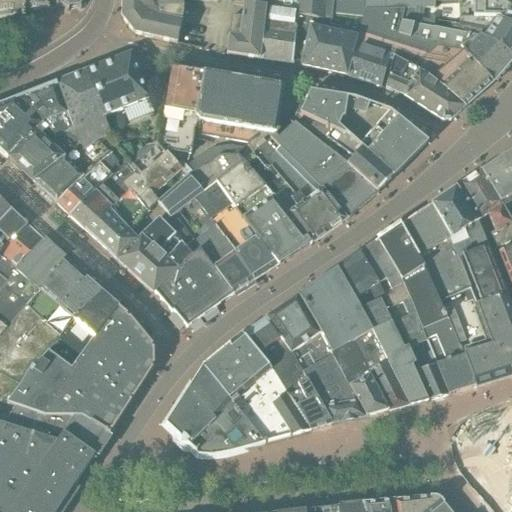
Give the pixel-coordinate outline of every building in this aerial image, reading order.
[(0,0),(0,15),(11,14),(11,13),(21,11),(21,17),(25,17),(24,11),(45,7),(49,10),(50,8),(47,5),(46,3),(56,1),(56,2),(55,3),(56,4),(60,2),(67,7),(66,11),(67,11),(68,12),(69,8),(78,7),(80,10),(81,10),(82,9),(80,5),(83,0),(0,0)] [(182,0),(121,0),(121,18),(134,35),(177,44),(177,43),(182,22),(157,17),(158,8),(183,7),(183,2),(182,0)] [(267,0),(266,9),(264,29),(260,60),(291,65),(291,61),(297,0),(267,0)] [(302,63),(310,27),(329,31),(336,0),(351,0),(352,1),(364,2),(365,2),(365,0),(299,0),(298,14),(295,37),(291,61),(302,63)] [(511,0),(365,0),(365,2),(364,2),(364,11),(405,9),(435,9),(435,2),(440,1),(458,0),(461,0),(505,0),(511,1),(511,0)] [(461,0),(458,0),(460,24),(485,30),(496,17),(496,16),(499,17),(504,9),(500,9),(480,9),(480,0),(461,0)] [(480,0),(480,9),(500,9),(504,9),(499,17),(496,16),(496,17),(511,25),(511,1),(505,0),(480,0)] [(240,39),(238,39),(236,57),(260,60),(264,29),(266,9),(254,8),(247,7),(243,6),(242,19),(240,39)] [(432,78),(465,108),(492,84),(462,50),(435,45),(435,46),(398,35),(402,22),(405,9),(364,11),(363,14),(362,17),(361,23),(357,37),(358,38),(356,45),(351,78),(381,88),(390,56),(394,58),(412,68),(432,78)] [(485,30),(460,24),(458,32),(478,37),(480,36),(511,55),(511,25),(496,17),(485,30)] [(438,28),(434,27),(402,22),(398,35),(435,46),(435,45),(438,28)] [(302,63),(301,67),(347,77),(357,37),(329,31),(310,27),(302,63)] [(438,28),(435,45),(462,50),(492,84),(511,60),(511,55),(480,36),(478,37),(458,32),(438,28)] [(86,72),(103,118),(149,100),(146,92),(138,73),(148,70),(143,59),(132,58),(131,54),(86,72)] [(412,68),(394,58),(391,70),(385,89),(403,97),(442,122),(450,121),(465,108),(432,78),(412,68)] [(165,151),(189,155),(191,155),(194,135),(213,138),(238,143),(247,144),(260,133),(276,135),(280,107),(284,88),(172,68),(159,145),(165,151)] [(74,129),(100,119),(103,118),(86,72),(57,83),(74,129)] [(0,152),(8,160),(35,131),(40,125),(43,123),(53,137),(74,129),(57,83),(0,105),(0,152)] [(301,114),(315,122),(344,136),(345,136),(393,179),(428,144),(389,113),(354,100),(310,93),(301,114)] [(35,131),(8,160),(32,183),(64,158),(74,151),(76,155),(80,155),(90,148),(105,137),(107,136),(100,119),(74,129),(53,137),(43,123),(40,125),(35,131)] [(350,168),(378,194),(393,179),(345,136),(344,136),(315,122),(309,131),(326,144),(328,141),(346,154),(340,161),(349,168),(350,168)] [(278,138),(275,136),(270,140),(307,177),(322,191),(347,221),(378,194),(350,168),(349,168),(340,161),(322,146),(293,123),(278,138)] [(83,179),(114,149),(105,137),(90,148),(80,155),(76,155),(74,151),(64,158),(32,183),(56,205),(83,179)] [(347,221),(322,191),(307,177),(270,140),(259,150),(254,155),(244,163),(244,164),(271,194),(273,198),(291,218),(290,219),(311,245),(329,233),(347,221)] [(129,167),(135,175),(139,179),(167,154),(165,151),(159,145),(154,144),(129,167)] [(218,157),(226,156),(227,146),(222,146),(218,147),(218,157)] [(233,146),(227,146),(226,156),(234,156),(235,155),(243,148),(233,146)] [(212,161),(218,157),(218,147),(213,148),(206,153),(212,161)] [(56,205),(69,217),(126,163),(114,149),(83,179),(56,205)] [(511,152),(499,159),(500,160),(480,172),(497,200),(511,224),(511,152)] [(205,165),(212,161),(206,153),(200,157),(205,165)] [(157,203),(157,202),(153,197),(182,171),(178,167),(167,154),(139,179),(135,175),(122,185),(128,192),(100,220),(98,219),(84,231),(116,261),(138,241),(129,232),(142,220),(142,219),(142,218),(152,207),(157,203)] [(311,245),(290,219),(273,198),(271,194),(244,164),(244,163),(243,162),(237,155),(235,155),(234,156),(226,156),(218,157),(212,161),(205,165),(199,170),(192,174),(185,167),(182,163),(178,167),(182,171),(187,177),(203,194),(216,183),(232,206),(236,212),(240,217),(246,225),(256,239),(277,267),(311,245)] [(205,165),(200,157),(193,161),(199,170),(205,165)] [(193,161),(185,167),(192,174),(199,170),(193,161)] [(126,163),(69,217),(84,231),(98,219),(100,220),(128,192),(122,185),(135,175),(129,167),(126,163)] [(459,187),(481,221),(488,216),(495,233),(490,234),(497,249),(511,243),(511,247),(511,224),(497,200),(480,172),(459,187)] [(187,177),(157,203),(170,219),(175,216),(195,201),(203,194),(187,177)] [(235,253),(254,282),(277,267),(256,239),(246,225),(240,217),(236,212),(232,206),(216,183),(203,194),(195,201),(219,233),(235,253)] [(477,223),(481,221),(459,187),(456,189),(431,206),(451,240),(449,241),(457,260),(458,260),(487,249),(477,223)] [(0,201),(0,223),(11,212),(0,201)] [(439,303),(470,290),(458,260),(457,260),(449,241),(451,240),(431,206),(401,227),(420,260),(419,261),(423,268),(430,283),(439,303)] [(0,254),(1,253),(12,241),(13,243),(28,228),(11,212),(0,223),(0,254)] [(154,293),(173,274),(186,261),(191,256),(181,243),(177,239),(167,229),(159,220),(138,241),(116,261),(153,294),(154,293)] [(231,297),(233,296),(215,270),(199,248),(195,243),(178,220),(167,229),(177,239),(181,243),(191,256),(186,261),(197,276),(201,281),(217,303),(230,294),(231,297)] [(415,315),(422,332),(447,321),(439,303),(423,268),(419,261),(420,260),(401,227),(377,243),(390,265),(401,283),(409,302),(415,315)] [(42,241),(28,228),(13,243),(12,241),(1,253),(0,254),(0,290),(17,268),(17,269),(42,241)] [(215,270),(233,296),(254,282),(235,253),(219,233),(199,248),(215,270)] [(0,337),(40,291),(64,261),(42,241),(17,269),(17,268),(0,290),(0,337)] [(377,243),(337,270),(356,305),(371,333),(390,324),(380,303),(384,300),(389,312),(409,302),(401,283),(390,265),(377,243)] [(511,247),(499,253),(511,287),(511,247)] [(470,290),(477,307),(506,296),(487,249),(458,260),(470,290)] [(0,402),(6,404),(20,385),(21,386),(31,367),(35,369),(48,352),(73,321),(84,308),(88,311),(102,295),(102,294),(102,295),(64,261),(40,291),(0,337),(0,402)] [(173,274),(178,280),(202,314),(217,303),(201,281),(197,276),(186,261),(173,274)] [(348,388),(369,376),(352,344),(371,333),(356,305),(337,270),(298,297),(318,331),(331,356),(330,356),(348,388)] [(178,280),(173,274),(154,293),(158,297),(161,301),(164,299),(172,309),(173,308),(187,324),(202,314),(178,280)] [(506,379),(477,307),(470,290),(439,303),(447,321),(459,351),(460,350),(463,358),(464,357),(475,388),(506,379)] [(48,352),(71,371),(94,339),(118,308),(102,295),(88,311),(84,308),(73,321),(48,352)] [(511,376),(511,312),(506,296),(477,307),(506,379),(511,376)] [(323,409),(337,406),(336,403),(345,400),(346,404),(357,402),(348,388),(330,356),(331,356),(318,331),(298,297),(264,320),(292,355),(302,375),(305,381),(306,380),(310,388),(323,409)] [(94,339),(71,371),(126,408),(153,368),(152,348),(127,318),(118,309),(119,308),(118,308),(94,339)] [(408,351),(426,343),(422,332),(415,315),(395,324),(408,351)] [(242,335),(272,371),(289,400),(310,388),(306,380),(305,381),(302,375),(292,355),(264,320),(242,335)] [(432,358),(436,367),(448,397),(475,388),(464,357),(463,358),(460,350),(459,351),(447,321),(422,332),(426,343),(432,358)] [(390,324),(371,333),(410,407),(428,403),(412,367),(404,353),(390,324)] [(352,344),(369,376),(388,413),(410,407),(371,333),(352,344)] [(272,371),(242,335),(229,346),(258,382),(256,383),(291,437),(310,432),(289,400),(272,371)] [(436,367),(432,358),(426,343),(408,351),(415,366),(418,372),(431,402),(448,397),(436,367)] [(291,437),(256,383),(258,382),(229,346),(202,368),(230,403),(264,445),(291,437)] [(126,408),(71,371),(48,352),(35,369),(31,367),(21,386),(20,385),(6,404),(15,407),(12,411),(20,414),(35,414),(45,418),(81,418),(109,435),(126,408)] [(264,445),(230,403),(202,368),(166,426),(198,457),(212,457),(225,455),(264,445)] [(348,388),(357,402),(366,419),(388,413),(369,376),(348,388)] [(289,400),(310,432),(333,425),(323,409),(310,388),(289,400)] [(337,406),(323,409),(333,425),(366,419),(357,402),(346,404),(345,400),(336,403),(337,406)] [(20,414),(12,411),(3,425),(58,442),(63,435),(94,457),(109,435),(81,418),(45,418),(35,414),(20,414)] [(0,511),(57,511),(94,457),(63,435),(58,442),(3,425),(0,424),(0,511)] [(434,511),(444,504),(443,503),(442,502),(433,498),(393,502),(394,511),(434,511)] [(394,511),(393,502),(363,506),(364,511),(394,511)]
